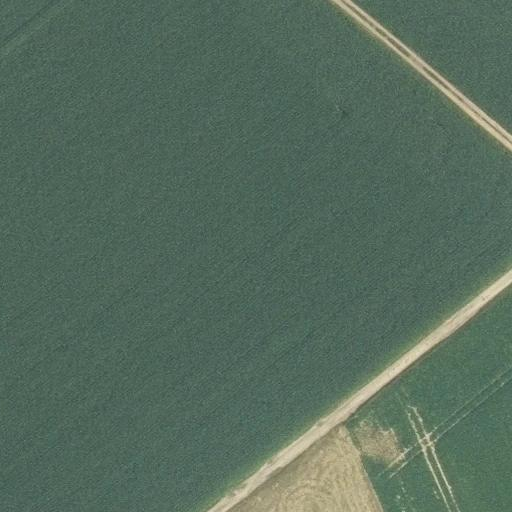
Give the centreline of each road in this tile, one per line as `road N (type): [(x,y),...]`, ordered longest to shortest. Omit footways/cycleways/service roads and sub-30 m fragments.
road 1 (track): [(219,511),(511,276)]
road 2 (track): [(511,146),(334,0)]
